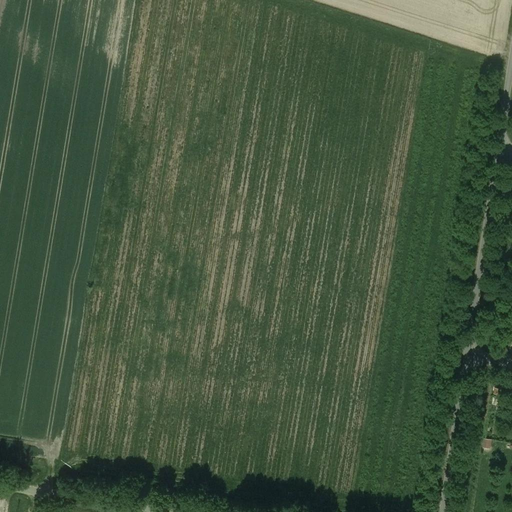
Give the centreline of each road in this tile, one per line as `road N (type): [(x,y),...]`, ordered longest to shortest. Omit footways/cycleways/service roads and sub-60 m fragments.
road 1 (unclassified): [(511,72),(442,511)]
road 2 (unclassified): [(0,485),(167,511)]
